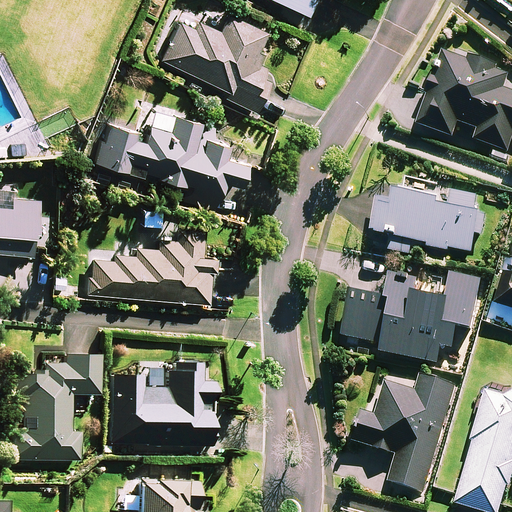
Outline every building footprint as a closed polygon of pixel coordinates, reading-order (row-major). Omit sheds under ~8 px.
[(264,0),(307,19),(315,0),(264,0)] [(254,114),(273,75),(257,67),(262,58),(255,54),(264,37),(226,18),(218,35),(184,18),(162,62),(228,95),(226,100),(254,114)] [(509,76),(443,53),(417,130),(453,142),(458,127),(477,133),(474,143),(508,155),(511,143),(511,95),(503,93),(509,76)] [(142,179),(144,173),(156,176),(154,183),(185,191),(182,201),(216,210),(222,185),(238,190),(244,168),(223,162),(227,149),(196,141),(200,126),(154,114),(150,131),(146,144),(139,142),(140,136),(106,127),(95,167),(142,179)] [(14,193),(0,192),(0,255),(35,258),(38,201),(13,200),(14,193)] [(427,249),(426,252),(448,255),(448,253),(471,256),(474,240),(484,241),(488,215),(475,214),(477,202),(451,198),(449,208),(394,200),(391,215),(380,213),(374,254),(410,260),(412,247),(427,249)] [(158,241),(158,249),(135,247),(134,256),(114,255),(114,262),(92,261),(89,298),(208,307),(211,275),(213,275),(214,261),(202,260),(204,233),(177,231),(176,243),(158,241)] [(511,244),(507,262),(511,263),(511,280),(502,278),(493,311),(511,315),(511,244)] [(481,284),(450,278),(444,307),(414,301),(417,286),(390,280),(385,304),(350,297),(342,339),(381,347),(380,356),(437,367),(440,352),(452,354),(456,331),(471,334),(481,284)] [(96,359),(64,359),(64,367),(44,367),(44,378),(9,378),(9,402),(20,402),(20,423),(31,423),(31,434),(9,434),(9,463),(78,463),(78,435),(69,436),(69,397),(96,397),(96,359)] [(141,380),(106,378),(103,453),(111,453),(112,446),(211,451),(214,385),(201,384),(202,366),(194,366),(194,361),(176,360),(175,367),(167,367),(165,392),(141,391),(141,380)] [(454,391),(421,381),(417,395),(385,385),(375,419),(363,415),(354,446),(397,459),(389,486),(423,496),(454,391)] [(506,401),(485,395),(456,509),(467,511),(500,511),(506,491),(508,491),(511,477),(511,397),(511,398),(509,399),(507,399),(506,401)] [(195,511),(197,486),(137,482),(134,511),(195,511)]
